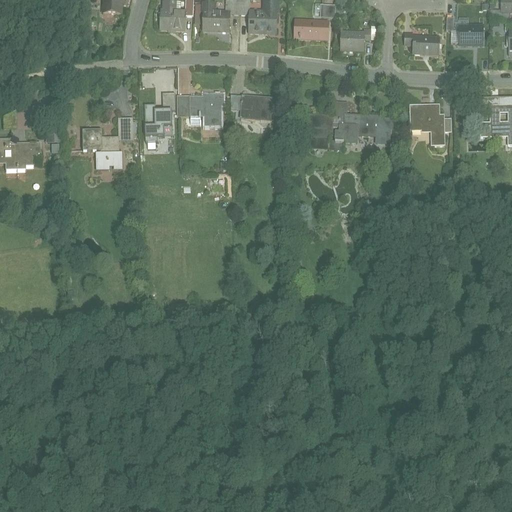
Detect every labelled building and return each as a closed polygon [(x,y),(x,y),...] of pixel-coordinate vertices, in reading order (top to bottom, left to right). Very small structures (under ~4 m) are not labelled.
[(122,19),(123,0),(102,0),(101,18),(122,19)] [(225,0),(225,16),(230,16),(230,20),(239,21),(239,3),(239,0),(225,0)] [(511,0),(510,0),(511,2),(498,2),(498,14),(498,18),(508,18),(511,17),(511,0)] [(239,21),(249,21),(249,15),(249,4),(239,3),(239,21)] [(248,40),(276,41),(277,4),(263,3),(262,15),(249,15),(249,21),(248,40)] [(159,36),(184,37),(185,22),(185,18),(175,17),(174,23),(171,23),(172,5),(162,4),(162,15),(160,15),(159,36)] [(225,16),(220,16),(220,18),(215,18),(215,8),(201,8),(201,19),(202,19),(202,38),(229,39),(230,20),(230,16),(225,16)] [(320,10),(320,23),(335,24),(335,10),(320,10)] [(508,22),(508,18),(498,18),(498,14),(488,14),(488,22),(508,22)] [(456,35),(451,35),(451,22),(443,22),(443,35),(448,35),(448,50),(456,50),(456,35)] [(293,45),(327,47),(328,26),(294,24),(293,45)] [(506,34),(511,34),(511,28),(502,29),(502,36),(506,36),(506,34)] [(480,52),(481,30),(456,30),(456,35),(456,50),(456,52),(480,52)] [(363,58),(364,42),(369,42),(370,34),(364,34),(364,37),(341,36),(340,57),(363,58)] [(403,52),(412,52),(412,60),(436,61),(437,41),(413,40),(413,38),(404,37),(403,52)] [(163,97),(163,111),(170,111),(171,114),(175,114),(174,97),(163,97)] [(203,133),(222,133),(221,112),(224,112),(224,101),(202,102),(202,104),(190,105),(190,103),(176,103),(177,124),(198,124),(198,121),(203,121),(203,133)] [(229,117),(240,117),(239,126),(270,128),(272,104),(241,102),(240,103),(230,102),(229,117)] [(394,125),(384,124),(384,121),(344,120),(344,107),(332,107),(331,121),(308,120),(308,134),(311,135),(311,153),(329,153),(329,143),(335,143),(334,153),(344,153),(344,149),(360,149),(360,142),(372,142),(372,147),(390,148),(390,136),(394,136),(394,125)] [(488,142),(506,141),(506,151),(511,150),(511,107),(488,108),(488,142)] [(154,108),(145,108),(146,141),(164,140),(163,126),(171,126),(171,114),(170,111),(163,111),(154,111),(154,108)] [(436,110),(406,110),(407,137),(429,136),(430,152),(442,152),(442,136),(448,136),(448,123),(441,123),(441,121),(436,121),(436,110)] [(1,117),(2,133),(30,131),(30,124),(28,124),(27,115),(1,117)] [(100,158),(100,161),(95,161),(96,180),(124,179),(124,160),(120,160),(119,148),(133,148),(133,125),(119,126),(119,144),(103,145),(102,137),(83,137),(83,158),(100,158)] [(53,150),(53,140),(45,140),(45,150),(53,150)] [(40,165),(39,150),(3,151),(3,147),(0,146),(0,172),(4,172),(4,178),(24,177),(24,173),(33,173),(33,165),(40,165)]
